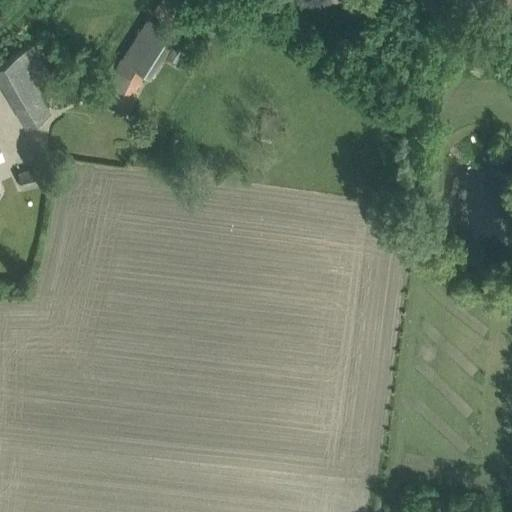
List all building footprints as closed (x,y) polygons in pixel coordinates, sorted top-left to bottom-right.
[(169,25),(189,0),(188,0),(159,0),(151,10),(169,25)] [(177,36),(148,17),(121,58),(115,69),(141,82),(146,74),(150,77),(177,36)] [(191,44),(181,38),(168,58),(178,64),(191,44)] [(0,64),(0,79),(25,124),(51,109),(39,90),(54,81),(32,45),(0,64)] [(114,68),(101,93),(122,104),(128,106),(129,107),(142,83),(141,82),(115,69),(114,68)] [(119,109),(125,112),(128,106),(122,104),(119,109)] [(258,138),(271,140),(276,114),(263,111),(258,138)] [(23,189),(47,183),(42,164),(18,171),(23,189)]
